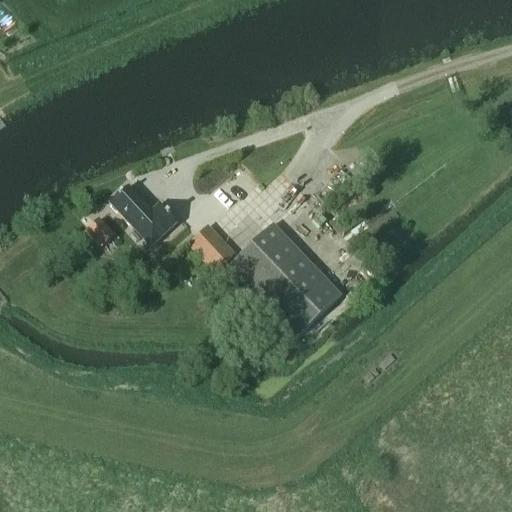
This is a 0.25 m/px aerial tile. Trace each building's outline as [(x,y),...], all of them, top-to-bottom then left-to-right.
[(127,189),(108,207),(150,250),(175,226),(157,208),(151,214),(127,189)] [(115,239),(97,219),(84,231),(102,251),(115,239)] [(340,300),(272,227),(226,271),(294,343),(340,300)] [(236,259),(207,229),(186,250),(215,279),(236,259)] [(221,285),(214,293),(226,304),(233,296),(221,285)]
